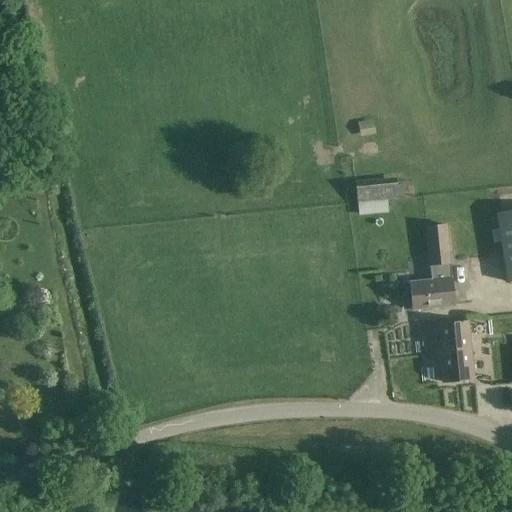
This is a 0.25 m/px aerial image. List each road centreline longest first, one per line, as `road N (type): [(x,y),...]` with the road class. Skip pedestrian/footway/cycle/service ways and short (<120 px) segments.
road 1 (unclassified): [(511,445),(421,414),(317,410),(202,420),(121,443)]
road 2 (residential): [(121,443),(0,474)]
